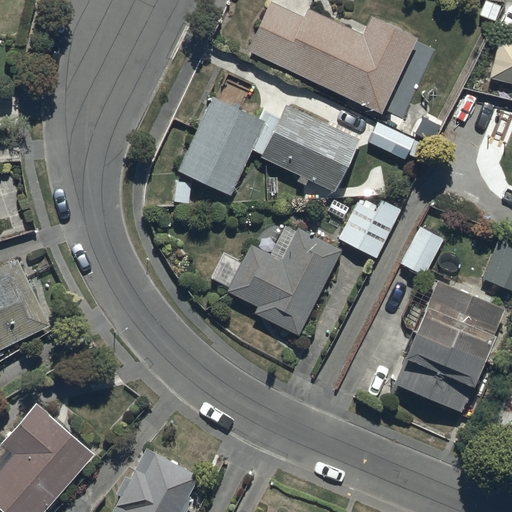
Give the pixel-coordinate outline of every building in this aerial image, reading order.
[(269,0),(248,46),(381,109),(417,34),(367,10),(358,29),(307,5),(301,15),(269,0)] [(511,40),(497,37),(488,79),(511,84),(511,40)] [(210,95),(175,165),(229,191),(262,120),(210,95)] [(285,102),(261,154),(333,188),(357,137),(285,102)] [(403,156),(413,136),(377,119),(367,139),(403,156)] [(374,254),(400,205),(378,194),(369,210),(354,202),(337,234),(374,254)] [(282,258),(251,241),(226,286),(256,303),(251,312),(298,332),(340,245),(294,224),(282,258)] [(442,236),(419,224),(399,261),(422,273),(442,236)] [(511,240),(498,235),(481,275),(511,287),(511,240)] [(0,347),(48,324),(17,256),(0,265),(0,347)] [(434,278),(391,381),(460,409),(503,306),(434,278)] [(0,511),(39,511),(93,453),(33,399),(0,439),(0,442),(11,452),(0,464),(0,511)] [(197,471),(143,445),(124,484),(110,511),(183,511),(192,496),(186,493),(197,471)]
